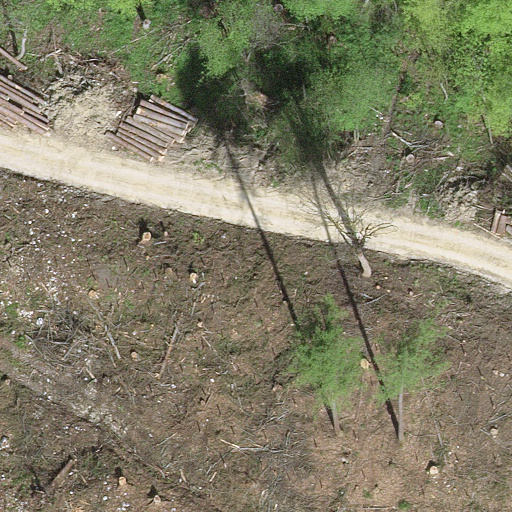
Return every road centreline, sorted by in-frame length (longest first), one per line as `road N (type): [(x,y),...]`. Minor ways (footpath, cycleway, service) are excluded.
road 1 (track): [(0,144),(511,264)]
road 2 (track): [(0,349),(262,511)]
